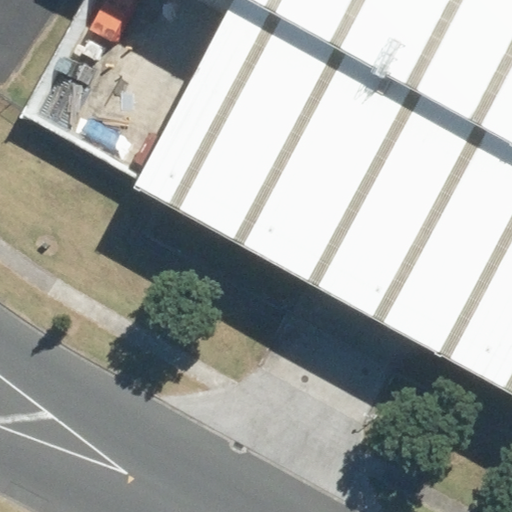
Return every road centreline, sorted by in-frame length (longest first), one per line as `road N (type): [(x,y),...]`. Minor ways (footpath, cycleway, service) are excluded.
road 1 (unclassified): [(0,361),(128,468)]
road 2 (unclassified): [(128,468),(0,427)]
